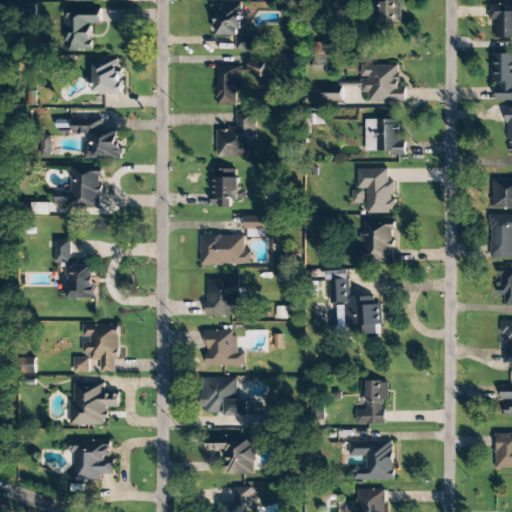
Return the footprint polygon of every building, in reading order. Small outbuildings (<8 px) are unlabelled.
[(399,0),(375,0),(376,23),(400,23),(399,0)] [(236,36),(236,50),(253,51),(253,36),(247,36),(247,25),(241,25),(242,5),(216,4),(216,36),(236,36)] [(495,39),(511,38),(511,4),(489,4),(489,21),(495,21),(495,39)] [(64,41),(69,41),(69,50),(91,50),(91,24),(101,24),(101,8),(63,8),(64,41)] [(492,83),(496,83),(496,101),(511,100),(511,53),(491,54),(492,83)] [(94,60),(95,76),(88,77),(89,94),(123,93),(123,88),(121,88),(121,68),(118,68),(118,59),(94,60)] [(248,73),(262,75),(264,61),(250,59),(248,73)] [(368,102),(406,103),(406,87),(399,87),(399,65),(361,65),(361,78),(360,78),(360,93),(368,93),(368,102)] [(216,105),(236,106),(236,89),(243,90),(244,67),(217,66),(216,105)] [(342,102),(342,87),(323,87),(323,102),(342,102)] [(217,158),(248,157),(248,141),(256,141),(255,111),(237,111),(237,129),(217,130),(217,158)] [(84,159),(121,160),(121,130),(103,130),(103,119),(73,119),(73,134),(96,134),(96,143),(84,143),(84,159)] [(366,152),(390,151),(390,156),(406,156),(405,141),(399,141),(398,120),(365,121),(366,152)] [(55,193),(55,205),(66,205),(66,208),(100,208),(100,178),(103,178),(103,166),(71,166),(71,192),(55,193)] [(367,214),(396,213),(396,200),(393,200),(393,182),(388,182),(388,169),(357,170),(358,189),(367,189),(367,214)] [(213,208),(231,207),(231,199),(246,199),(246,188),(240,188),(239,178),(228,178),(228,170),(213,170),(213,208)] [(511,181),(491,182),(491,208),(511,208),(511,181)] [(363,204),(364,191),(353,190),(353,203),(363,204)] [(49,215),(49,203),(32,204),(32,215),(49,215)] [(490,258),(511,257),(511,214),(490,215),(490,258)] [(266,217),(244,216),(244,230),(248,230),(248,237),(266,238),(266,217)] [(393,262),(394,220),(362,220),(362,245),(356,245),(356,262),(393,262)] [(244,236),(201,236),(202,266),(251,265),(251,252),(244,252),(244,236)] [(71,240),(56,240),(56,263),(67,263),(67,299),(95,299),(95,265),(71,265),(71,240)] [(511,267),(498,268),(499,296),(505,295),(505,306),(511,306),(511,267)] [(381,334),(381,305),(370,305),(370,297),(349,298),(348,271),(328,271),(329,303),(347,303),(347,335),(381,334)] [(207,280),(207,317),(239,316),(238,302),(239,302),(239,279),(207,280)] [(503,364),(511,364),(511,321),(503,321),(503,364)] [(119,325),(83,325),(83,354),(90,355),(90,361),(101,361),(101,373),(115,373),(115,359),(119,359),(119,325)] [(206,365),(245,366),(246,353),(236,353),(236,331),(206,330),(206,365)] [(89,358),(73,359),(74,373),(90,373),(89,358)] [(237,378),(202,378),(202,415),(248,415),(248,400),(237,400),(237,378)] [(385,424),(385,402),(388,402),(388,382),(361,382),(361,393),(367,393),(367,410),(356,410),(356,424),(385,424)] [(120,408),(119,393),(105,393),(105,383),(72,384),(72,426),(107,425),(107,408),(120,408)] [(511,414),(511,386),(500,387),(501,403),(504,403),(504,415),(511,414)] [(511,433),(495,434),(496,469),(511,469),(511,433)] [(207,452),(221,452),(222,475),(255,474),(254,436),(207,437),(207,452)] [(74,480),(101,480),(101,475),(115,475),(115,459),(110,459),(111,441),(67,440),(67,453),(75,453),(74,480)] [(394,480),(393,441),(349,442),(349,457),(366,456),(367,469),(353,469),(353,480),(394,480)] [(251,511),(252,487),(235,487),(234,506),(223,505),(222,511),(251,511)] [(384,511),(383,489),(357,490),(358,502),(346,502),(346,511),(384,511)]
